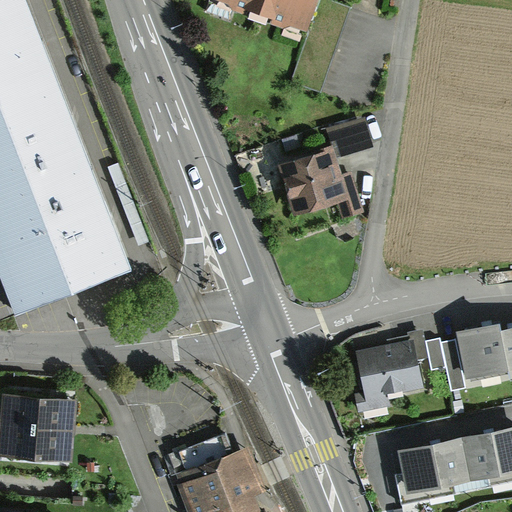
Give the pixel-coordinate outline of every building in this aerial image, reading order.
[(0,0),(0,273),(15,314),(130,270),(26,0),(0,0)] [(219,0),(305,31),(316,0),(219,0)] [(321,0),(292,83),(320,93),(350,8),(327,0),(321,0)] [(336,157),(373,145),(364,116),(327,128),(336,157)] [(279,166),(296,216),(338,202),(343,217),(365,209),(352,172),(341,176),(331,148),(279,166)] [(457,332),(467,379),(509,370),(501,332),(499,324),(457,332)] [(388,340),(389,344),(414,339),(418,360),(430,357),(426,341),(424,329),(408,332),(409,336),(388,340)] [(511,329),(501,332),(509,370),(511,378),(511,329)] [(432,370),(447,368),(441,342),(440,338),(426,341),(430,357),(432,370)] [(392,407),(389,394),(423,388),(418,360),(414,339),(389,344),(356,351),(365,394),(356,396),(360,413),(392,407)] [(457,339),(441,342),(447,368),(451,390),(466,387),(457,339)] [(3,395),(0,431),(0,456),(71,462),(76,401),(3,395)] [(511,427),(462,438),(471,482),(489,478),(490,486),(511,481),(511,427)] [(165,456),(172,474),(177,473),(182,484),(179,486),(189,511),(266,511),(264,511),(263,511),(257,495),(268,490),(250,444),(235,452),(227,431),(165,456)] [(471,482),(462,438),(399,450),(404,474),(396,476),(402,506),(455,494),(453,485),(471,482)]
